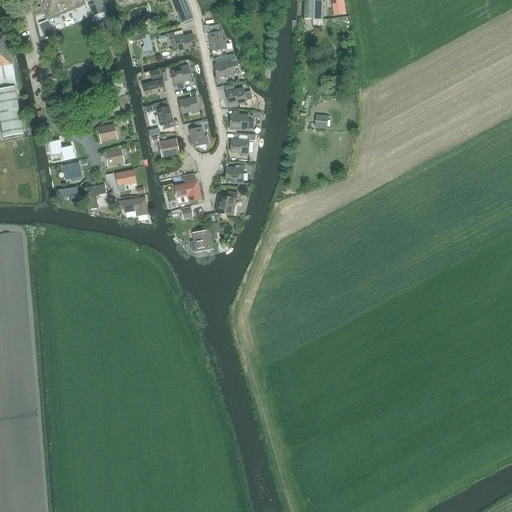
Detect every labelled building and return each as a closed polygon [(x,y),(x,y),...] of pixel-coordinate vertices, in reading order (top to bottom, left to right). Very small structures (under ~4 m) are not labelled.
[(39,0),(48,20),(86,4),(84,0),(39,0)] [(105,13),(99,0),(90,0),(87,2),(93,17),(105,13)] [(193,20),(185,0),(171,0),(181,24),(193,20)] [(322,20),(322,0),(303,0),(303,19),(322,20)] [(341,0),(331,0),(334,16),(343,15),(341,0)] [(50,30),(47,21),(39,24),(42,33),(50,30)] [(219,25),(208,27),(210,34),(209,35),(212,51),(231,47),(230,42),(226,43),(226,40),(223,41),(221,31),(219,25)] [(192,28),(170,33),(171,40),(173,48),(178,47),(179,51),(194,48),(193,44),(195,43),(193,34),(192,28)] [(0,88),(3,88),(15,86),(12,65),(13,65),(7,32),(0,33),(0,88)] [(153,52),(149,35),(135,38),(136,42),(139,41),(143,42),(144,46),(142,48),(143,55),(150,53),(153,52)] [(115,58),(112,46),(103,48),(106,60),(115,58)] [(235,76),(232,61),(217,64),(218,68),(215,69),(217,78),(226,76),(227,78),(235,76)] [(189,65),(180,67),(181,69),(172,71),(174,80),(176,80),(177,84),(192,80),(189,65)] [(165,87),(163,80),(143,85),(145,92),(165,87)] [(108,111),(115,109),(118,109),(118,107),(119,107),(117,97),(113,98),(110,85),(103,86),(108,111)] [(24,134),(15,87),(0,89),(0,120),(3,138),(24,134)] [(253,99),(251,92),(245,93),(244,88),(229,91),(230,95),(227,96),(229,105),(238,103),(239,105),(247,103),(246,100),(253,99)] [(182,114),(191,112),(192,114),(200,112),(196,97),(181,101),(182,104),(180,105),(182,114)] [(151,106),(144,108),(146,114),(155,112),(154,105),(151,106)] [(169,107),(156,111),(160,126),(162,126),(164,130),(174,128),(173,123),(172,120),(169,107)] [(239,130),(248,131),(253,131),(254,121),(248,120),(249,115),(234,114),(233,118),(231,118),(230,127),(240,128),(239,130)] [(113,127),(99,130),(101,143),(118,139),(116,132),(114,133),(113,127)] [(209,144),(207,136),(205,136),(203,127),(194,129),(194,132),(190,133),(194,147),(209,144)] [(175,150),(178,149),(176,139),(160,142),(162,150),(163,150),(164,155),(176,153),(175,150)] [(231,152),(240,153),(240,155),(248,156),(249,140),(248,140),(234,139),(234,143),(231,143),(231,152)] [(54,155),(64,153),(67,163),(72,161),(70,155),(71,154),(70,151),(73,150),(71,143),(52,149),(54,155)] [(120,150),(106,153),(108,166),(125,163),(123,156),(121,156),(120,150)] [(184,163),(192,160),(189,152),(181,154),(184,163)] [(73,182),(80,180),(77,165),(61,168),(62,174),(71,172),(73,182)] [(226,181),(226,183),(236,183),(244,183),(244,166),(236,166),(236,168),(229,168),(229,172),(226,172),(226,181)] [(125,178),(132,177),(131,171),(118,174),(122,193),(128,192),(125,178)] [(190,201),(200,199),(197,183),(176,187),(178,197),(189,195),(190,201)] [(96,195),(106,194),(105,185),(87,188),(90,209),(98,207),(96,195)] [(60,197),(79,194),(78,187),(59,190),(60,197)] [(218,213),(231,215),(234,199),(237,199),(238,193),(228,191),(227,197),(221,196),(220,201),(217,203),(219,207),(218,213)] [(146,198),(119,202),(120,210),(124,210),(124,213),(136,211),(137,217),(149,215),(146,198)] [(219,233),(217,223),(211,224),(213,234),(219,233)] [(207,231),(195,233),(193,234),(194,242),(191,242),(192,252),(195,251),(196,253),(210,251),(207,231)]
